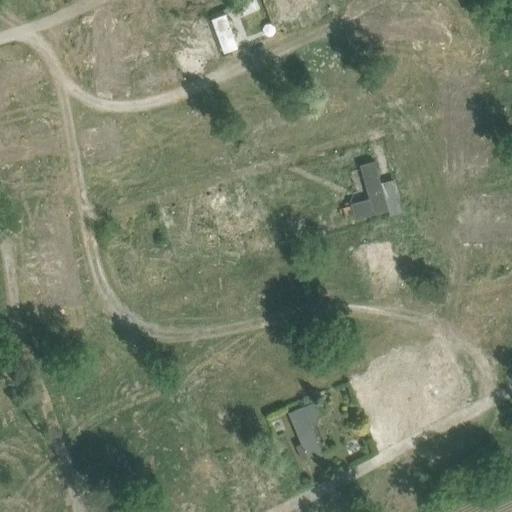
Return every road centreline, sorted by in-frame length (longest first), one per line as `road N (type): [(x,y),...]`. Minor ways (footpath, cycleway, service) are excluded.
road 1 (track): [(498,398),(469,344),(411,314),(354,308),(162,339),(123,334),(109,313),(88,234),(53,49),(27,28)]
road 2 (track): [(0,214),(23,354),(94,448)]
road 3 (track): [(256,62),(154,101),(96,102),(61,83)]
